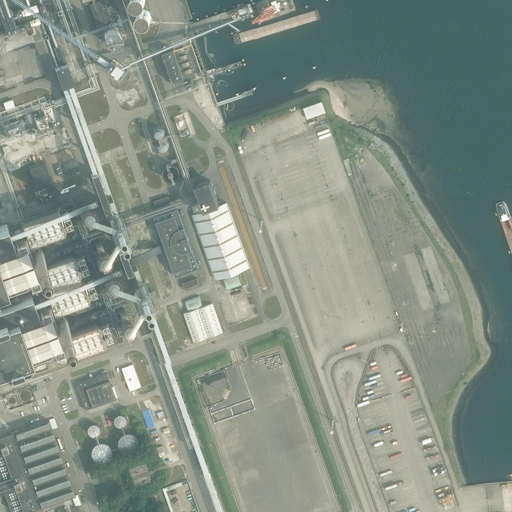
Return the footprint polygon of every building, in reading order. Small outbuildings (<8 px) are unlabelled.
[(145,10),(142,10),(139,12),(137,15),(137,18),(138,22),(141,24),(145,24),(149,23),(151,20),(151,16),(149,12),(145,10)] [(117,30),(118,27),(107,26),(107,31),(103,30),(102,40),(106,40),(106,42),(118,44),(120,31),(117,30)] [(74,84),(67,64),(65,64),(59,46),(57,47),(54,48),(60,66),(57,67),(54,68),(61,88),(65,86),(72,84),(74,84)] [(184,78),(173,49),(159,54),(170,83),(183,78),(184,78)] [(118,78),(122,80),(129,70),(114,61),(108,69),(116,74),(114,78),(117,79),(118,78)] [(12,99),(3,102),(6,110),(15,106),(12,99)] [(307,118),(326,112),(322,101),(303,107),(307,118)] [(6,126),(7,135),(15,135),(28,129),(28,130),(30,133),(35,133),(38,135),(48,131),(48,128),(54,126),(53,123),(49,123),(45,115),(40,115),(39,117),(36,117),(34,120),(35,125),(32,120),(29,120),(28,118),(27,117),(26,119),(24,118),(26,122),(22,120),(19,121),(17,123),(14,124),(13,126),(12,126),(6,126)] [(166,135),(163,127),(155,130),(157,137),(160,135),(161,137),(166,135)] [(58,198),(45,162),(29,168),(36,190),(34,191),(36,198),(38,198),(40,204),(58,198)] [(178,174),(178,172),(178,171),(178,170),(177,168),(176,167),(175,166),(174,166),(173,165),(171,165),(170,165),(168,166),(167,166),(166,167),(165,168),(164,169),(164,171),(163,172),(163,173),(164,175),(164,176),(165,177),(166,178),(167,179),(169,180),(170,180),(171,180),(173,180),(174,179),(175,179),(176,178),(177,177),(178,175),(178,174)] [(100,179),(97,172),(94,173),(90,175),(93,181),(96,180),(100,179)] [(249,266),(226,203),(219,206),(210,180),(194,186),(199,200),(193,202),(197,213),(193,215),(215,278),(249,266)] [(156,207),(170,202),(168,196),(154,201),(156,207)] [(110,209),(108,202),(104,204),(101,205),(103,211),(107,210),(110,209)] [(96,211),(96,209),(95,208),(94,206),(94,205),(92,204),(91,204),(90,203),(88,203),(87,203),(86,204),(84,204),(83,205),(82,206),(81,208),(81,209),(81,211),(81,212),(81,213),(82,214),(83,216),(85,217),(86,218),(88,218),(89,218),(91,218),(92,217),(93,216),(94,215),(95,214),(95,212),(96,211)] [(154,217),(163,243),(175,276),(198,268),(189,240),(189,239),(189,238),(188,238),(188,237),(187,236),(177,208),(154,217)] [(17,230),(23,246),(72,229),(66,213),(17,230)] [(37,308),(31,292),(0,302),(0,289),(27,280),(13,241),(0,245),(0,366),(12,362),(13,365),(20,362),(19,359),(52,348),(37,308)] [(109,255),(109,253),(109,252),(108,250),(107,249),(106,248),(104,248),(103,247),(102,247),(100,247),(99,248),(98,249),(96,250),(95,251),(95,252),(94,254),(94,255),(95,257),(95,258),(96,259),(97,260),(98,261),(99,262),(100,262),(102,262),(103,262),(105,262),(106,261),(107,260),(108,259),(109,258),(109,257),(109,255)] [(127,255),(125,248),(121,250),(117,251),(120,258),(124,256),(127,255)] [(31,269),(46,312),(95,295),(80,252),(31,269)] [(118,279),(118,278),(118,276),(117,275),(116,274),(115,273),(114,272),(112,272),(111,271),(110,272),(108,272),(107,273),(105,274),(105,275),(104,276),(104,278),(103,279),(104,281),(104,282),(105,283),(106,284),(107,285),(108,286),(110,286),(111,287),(112,286),(114,286),(115,285),(116,284),(117,283),(118,282),(118,281),(118,279)] [(227,289),(241,284),(237,274),(223,279),(227,289)] [(197,278),(183,283),(185,289),(199,283),(197,278)] [(203,307),(199,296),(185,301),(189,312),(203,307)] [(189,312),(184,313),(194,342),(222,332),(212,303),(203,307),(189,312)] [(151,307),(147,308),(152,321),(156,319),(151,307)] [(135,325),(134,324),(134,322),(133,321),(133,320),(131,319),(130,318),(129,318),(128,317),(126,317),(124,318),(123,319),(122,319),(121,321),(120,322),(120,323),(120,325),(120,326),(120,328),(121,329),(122,330),(123,331),(124,332),(126,332),(127,332),(128,332),(130,332),(131,331),(132,330),(133,329),(134,328),(134,326),(135,325)] [(55,336),(58,344),(62,357),(112,339),(105,319),(55,336)] [(132,365),(120,369),(128,391),(140,387),(132,365)] [(106,373),(92,378),(76,384),(85,410),(116,399),(106,373)] [(7,398),(11,409),(22,404),(21,403),(32,399),(28,389),(18,392),(20,398),(18,399),(16,395),(7,398)] [(192,421),(184,398),(180,400),(188,423),(192,421)] [(155,426),(149,408),(143,411),(148,428),(155,426)] [(127,420),(126,419),(126,418),(126,417),(125,416),(124,415),(123,415),(122,414),(121,414),(118,415),(117,415),(116,416),(116,417),(115,418),(115,420),(115,422),(116,423),(116,424),(117,425),(118,425),(120,426),(122,426),(123,425),(125,424),(126,422),(126,421),(127,420)] [(183,434),(188,433),(183,419),(178,420),(183,434)] [(29,511),(30,511),(75,495),(48,420),(29,426),(25,427),(25,428),(6,435),(6,434),(3,435),(3,436),(0,436),(0,495),(4,494),(10,511),(29,511)] [(100,429),(100,427),(100,426),(99,425),(97,424),(95,423),(94,423),(93,424),(91,424),(91,425),(90,426),(89,427),(89,428),(89,429),(89,430),(89,431),(90,432),(91,433),(92,434),(94,435),(97,435),(98,434),(99,433),(99,432),(100,432),(100,430),(100,429)] [(138,443),(138,441),(137,439),(136,437),(135,435),(133,434),(131,433),(129,433),(127,433),(126,433),(124,434),(122,435),(121,436),(120,437),(119,439),(118,441),(118,443),(118,444),(119,446),(120,448),(121,449),(122,450),(124,451),(125,452),(127,452),(130,452),(132,452),(133,451),(135,450),(136,448),(137,447),(138,445),(138,443)] [(112,452),(112,450),(112,448),(111,446),(109,445),(108,444),(106,443),(105,442),(103,442),(101,442),(99,442),(97,443),(96,444),(95,446),(93,447),(93,449),(93,451),(93,453),(93,455),(94,457),(95,458),(97,460),(98,461),(100,461),(102,461),(104,461),(106,461),(107,460),(109,459),(111,457),(111,455),(112,454),(112,452)] [(198,469),(208,465),(202,449),(192,452),(198,469)] [(213,511),(215,511),(216,511),(223,511),(219,498),(209,501),(213,511)]
